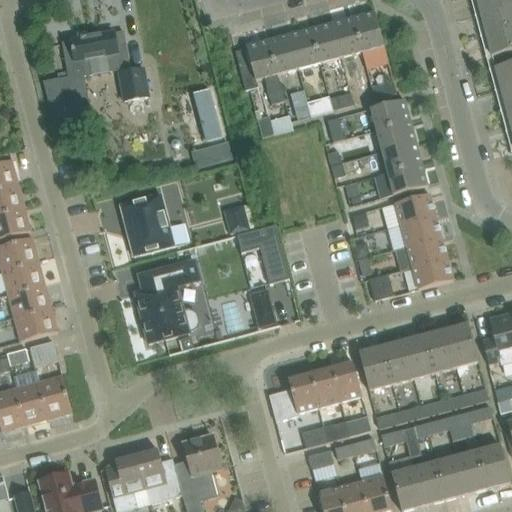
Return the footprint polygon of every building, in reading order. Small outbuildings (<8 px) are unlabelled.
[(511,0),(476,0),(481,17),(511,9),(511,0)] [(511,9),(481,17),(487,38),(511,31),(511,9)] [(376,15),(354,21),(363,55),(367,71),(389,65),(376,15)] [(354,21),(332,26),(341,60),(363,55),(354,21)] [(332,26),(311,32),(320,66),(341,60),(332,26)] [(511,31),(487,38),(492,59),(511,54),(511,53),(511,31)] [(320,66),(311,32),(289,38),(298,71),(320,66)] [(59,80),(42,84),(56,138),(59,138),(75,134),(77,134),(78,139),(95,136),(94,131),(89,108),(89,107),(84,78),(92,77),(92,76),(109,73),(130,70),(124,34),(71,42),(62,44),(63,53),(66,65),(68,80),(60,81),(59,81),(59,80)] [(289,38),(268,43),(277,77),(298,71),(289,38)] [(277,77),(268,43),(247,49),(248,53),(236,56),(235,54),(240,73),(245,93),(257,90),(256,83),(265,80),(267,87),(266,88),(271,108),(284,104),(277,77)] [(511,65),(495,70),(501,91),(511,87),(511,65)] [(144,72),(119,77),(124,104),(149,99),(144,72)] [(393,84),(374,89),(371,90),(374,102),(397,96),(393,84)] [(511,87),(501,91),(506,112),(511,110),(511,87)] [(209,92),(193,96),(205,143),(222,139),(209,92)] [(351,95),(329,100),(332,113),(354,107),(351,95)] [(307,104),(308,108),(310,116),(311,119),(332,113),(329,100),(319,103),(318,101),(307,104)] [(405,103),(385,108),(371,112),(376,133),(411,124),(405,103)] [(310,116),(308,108),(307,104),(293,108),(297,123),(300,122),(311,119),(310,116)] [(274,138),(294,133),(289,117),(270,122),(269,118),(257,121),(262,140),(274,137),(274,138)] [(338,120),(327,123),(332,145),(344,142),(338,120)] [(411,124),(376,133),(382,155),(416,146),(411,124)] [(232,161),(228,145),(212,149),(216,165),(232,161)] [(416,146),(382,155),(388,176),(422,167),(416,146)] [(31,172),(41,171),(39,152),(29,154),(31,172)] [(328,156),(327,156),(330,168),(341,166),(338,154),(328,156)] [(0,166),(0,191),(18,186),(12,163),(0,166)] [(341,166),(330,168),(333,180),(334,180),(344,178),(341,166)] [(388,176),(394,198),(428,189),(422,167),(388,176)] [(356,185),(345,188),(348,199),(359,196),(356,185)] [(0,216),(24,210),(18,186),(0,191),(0,216)] [(177,250),(163,196),(119,207),(133,261),(177,250)] [(411,202),(395,206),(401,228),(436,219),(430,197),(411,202)] [(31,234),(24,210),(0,216),(0,241),(11,239),(31,234)] [(364,215),(352,219),(356,231),(367,228),(364,215)] [(247,218),(227,224),(230,237),(251,232),(247,218)] [(436,219),(401,228),(407,249),(441,240),(438,226),(436,219)] [(398,225),(380,229),(382,242),(400,238),(398,225)] [(256,233),(237,238),(241,256),(260,251),(269,288),(270,288),(289,283),(290,282),(277,233),(276,230),(276,228),(256,233)] [(39,264),(32,240),(0,249),(0,268),(2,274),(39,264)] [(407,250),(395,253),(399,267),(400,273),(412,270),(413,271),(447,261),(445,254),(441,240),(407,249),(407,250)] [(357,248),(353,249),(356,261),(369,258),(366,245),(357,248)] [(202,284),(196,261),(136,276),(141,294),(133,295),(147,349),(192,337),(191,334),(193,334),(197,331),(200,325),(198,315),(193,312),(188,311),(185,311),(180,290),(202,284)] [(368,261),(358,264),(362,279),(372,276),(368,261)] [(447,261),(413,271),(413,273),(418,292),(453,283),(447,261)] [(45,287),(39,264),(2,274),(8,297),(45,287)] [(369,282),(375,304),(394,299),(388,277),(369,282)] [(51,311),(45,287),(8,297),(14,321),(51,311)] [(268,292),(249,296),(254,315),(258,332),(277,327),(273,310),(268,292)] [(58,334),(51,311),(14,321),(20,344),(58,334)] [(501,365),(501,367),(511,364),(511,327),(509,316),(489,321),(494,340),(482,343),(487,362),(489,368),(501,365)] [(468,327),(425,338),(435,376),(478,365),(474,346),(468,327)] [(191,338),(178,342),(181,353),(194,350),(191,338)] [(435,376),(425,338),(381,350),(391,388),(435,376)] [(59,363),(53,344),(30,350),(35,370),(59,363)] [(381,350),(360,355),(359,356),(364,375),(369,394),(391,388),(381,350)] [(7,360),(0,361),(0,375),(10,373),(7,360)] [(353,365),(332,371),(341,405),(362,399),(358,385),(353,365)] [(341,405),(332,371),(310,377),(319,411),(341,405)] [(25,428),(49,422),(39,385),(40,385),(37,372),(14,379),(17,391),(16,391),(25,428)] [(291,393),(269,398),(276,425),(299,419),(298,416),(319,411),(310,377),(288,383),(291,393)] [(40,385),(39,385),(49,422),(73,415),(63,379),(40,385)] [(0,395),(0,427),(2,434),(25,428),(16,391),(0,395)] [(486,392),(475,395),(478,406),(488,403),(486,392)] [(478,406),(475,395),(464,398),(467,409),(478,406)] [(464,398),(453,401),(456,411),(467,409),(464,398)] [(456,411),(453,401),(442,404),(445,414),(456,411)] [(511,413),(511,410),(509,401),(497,405),(500,416),(511,413)] [(442,404),(431,407),(434,417),(445,414),(442,404)] [(434,417),(431,407),(420,410),(423,420),(434,417)] [(420,410),(409,413),(412,423),(423,420),(420,410)] [(490,410),(480,413),(482,423),(493,420),(490,410)] [(412,423),(409,413),(398,416),(401,426),(412,423)] [(469,415),(471,426),(482,423),(480,413),(469,415)] [(469,415),(458,418),(464,440),(474,438),(470,426),(471,426),(469,415)] [(398,416),(387,418),(390,429),(401,426),(398,416)] [(372,433),(367,418),(346,424),(350,439),(372,433)] [(390,429),(387,418),(377,421),(379,432),(390,429)] [(458,418),(447,421),(450,432),(453,443),(464,440),(458,418)] [(439,435),(450,432),(447,421),(436,424),(439,435)] [(328,445),(350,439),(346,424),(324,430),(328,445)] [(436,424),(425,427),(428,438),(439,435),(436,424)] [(484,428),(481,429),(484,441),(495,438),(493,427),(492,426),(484,428)] [(425,427),(414,430),(417,441),(418,440),(428,438),(425,427)] [(324,430),(322,430),(303,435),(307,451),(328,445),(324,430)] [(407,443),(410,458),(411,460),(422,457),(418,440),(417,441),(414,430),(403,433),(406,443),(407,443)] [(403,433),(392,436),(395,446),(406,443),(403,433)] [(395,446),(392,436),(381,439),(384,449),(395,446)] [(177,476),(183,498),(186,511),(203,511),(201,504),(217,500),(210,474),(222,471),(213,438),(184,446),(191,472),(177,476)] [(351,447),(355,458),(376,452),(373,441),(351,447)] [(338,462),(355,458),(351,447),(335,451),(338,462)] [(501,448),(479,454),(489,491),(511,485),(506,466),(501,448)] [(158,452),(137,458),(146,493),(147,493),(150,507),(183,498),(177,476),(173,462),(162,465),(158,452)] [(331,453),(309,459),(312,473),(335,467),(331,453)] [(479,454),(435,465),(445,503),(489,491),(479,454)] [(119,476),(107,479),(115,511),(132,511),(138,510),(134,496),(146,493),(137,458),(115,464),(119,476)] [(410,458),(389,464),(392,477),(397,495),(401,511),(410,511),(445,503),(435,465),(414,471),(411,460),(410,458)] [(392,511),(387,493),(379,466),(359,471),(362,485),(369,511),(392,511)] [(69,477),(40,484),(46,511),(99,511),(102,511),(95,482),(72,488),(69,477)] [(2,478),(0,478),(0,501),(8,500),(2,478)] [(369,511),(362,485),(340,491),(345,511),(369,511)] [(345,511),(340,491),(319,496),(322,511),(345,511)] [(35,511),(31,495),(14,499),(17,511),(35,511)]
